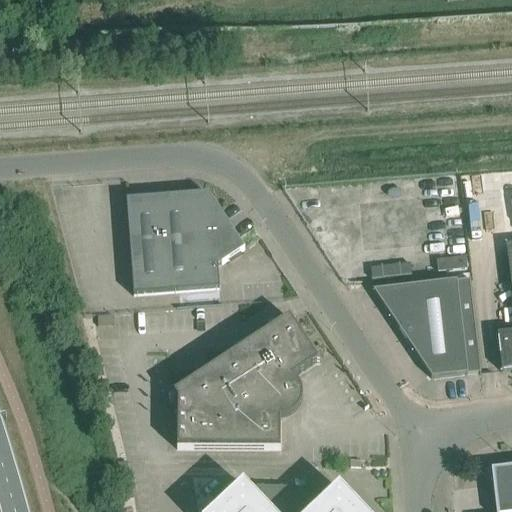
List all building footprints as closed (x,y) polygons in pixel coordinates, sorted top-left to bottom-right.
[(208,195),(206,196),(127,202),(133,297),(219,291),(218,268),(244,251),(208,195)] [(511,372),(511,246),(507,247),(511,286),(511,334),(497,336),(502,373),(511,372)] [(373,281),(413,277),(412,266),(372,270),(373,281)] [(470,282),(373,293),(432,381),(481,375),(470,282)] [(280,452),(280,421),(283,421),(288,419),(289,419),(292,417),(295,415),(297,412),(299,410),(300,408),(301,405),(301,404),(302,401),(302,398),(302,397),(302,396),(301,393),(300,390),(300,389),(298,387),(297,385),(295,383),(292,380),(316,364),(320,366),(289,319),(172,396),(177,403),(177,451),(280,452)] [(511,511),(511,469),(491,472),(496,511),(511,511)] [(359,511),(339,490),(243,487),(215,511),(359,511)]
